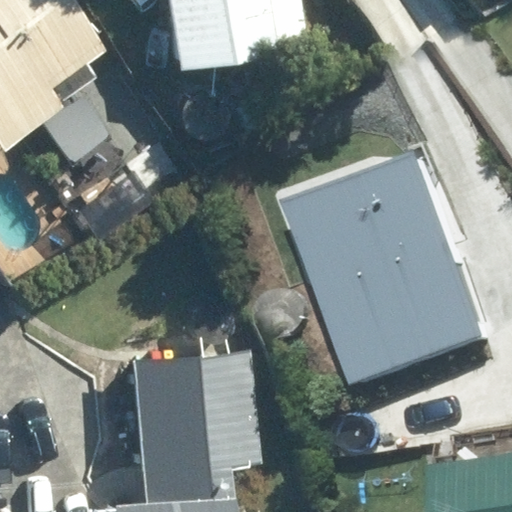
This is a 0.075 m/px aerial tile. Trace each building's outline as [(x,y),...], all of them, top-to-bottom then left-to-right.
[(0,0),(0,128),(57,93),(46,75),(100,40),(74,0),(0,0)] [(273,34),(267,0),(166,0),(175,50),(273,34)] [(130,349),(140,488),(113,489),(114,511),(227,511),(224,454),(257,451),(250,340),(130,349)] [(399,383),(327,393),(336,447),(408,436),(399,383)] [(511,511),(511,457),(460,464),(465,511),(511,511)]
